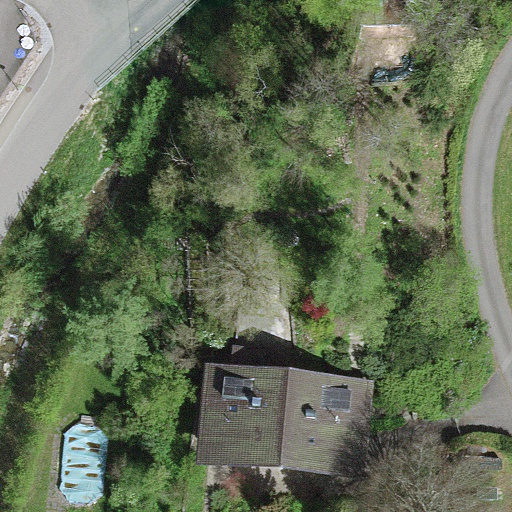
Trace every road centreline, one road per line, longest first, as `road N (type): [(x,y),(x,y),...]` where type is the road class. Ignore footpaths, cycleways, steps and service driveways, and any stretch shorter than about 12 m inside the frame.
road 1 (residential): [(511,355),(481,263),(476,191),(493,113)]
road 2 (tertiary): [(90,54),(0,202)]
